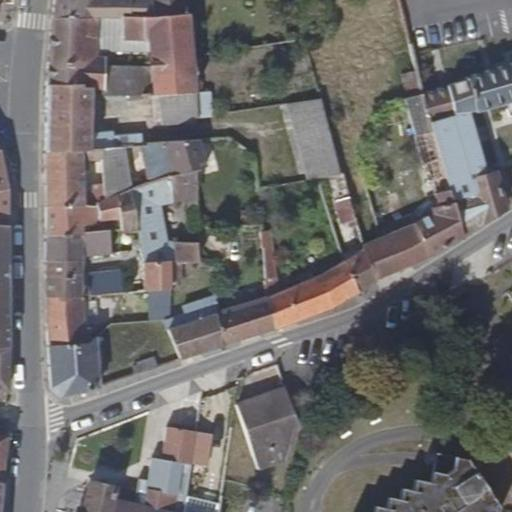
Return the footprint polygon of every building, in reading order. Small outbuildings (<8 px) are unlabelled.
[(54,0),(52,19),(88,20),(89,0),(54,0)] [(183,0),(89,0),(88,20),(96,20),(118,20),(182,16),(183,0)] [(182,16),(118,20),(118,38),(124,43),(148,42),(150,68),(152,94),(160,95),(194,94),(190,56),(186,16),(182,16)] [(88,20),(52,19),(46,77),(44,86),(88,89),(100,91),(100,96),(139,94),(152,94),(150,68),(102,70),(102,60),(92,59),(96,20),(88,20)] [(445,189),(459,237),(502,210),(492,174),(475,178),(459,116),(471,112),(489,107),(492,116),(508,111),(506,103),(511,100),(511,66),(495,71),(493,64),(481,67),(482,75),(465,79),(466,82),(435,90),(423,43),(409,46),(420,96),(402,100),(411,134),(427,130),(436,160),(445,189)] [(88,89),(44,86),(44,151),(80,149),(99,148),(111,146),(124,145),(124,138),(110,139),(110,134),(88,134),(88,89)] [(194,93),(198,119),(213,117),(209,91),(194,93)] [(197,121),(196,118),(194,94),(160,95),(161,122),(197,121)] [(292,104),(316,180),(329,178),(342,175),(320,102),(292,104)] [(420,165),(436,160),(427,130),(411,134),(420,165)] [(201,169),(196,141),(164,143),(170,176),(194,171),(201,169)] [(143,144),(124,145),(111,146),(114,196),(127,190),(146,182),(143,144)] [(80,149),(44,151),(45,207),(91,206),(114,196),(111,146),(99,148),(101,187),(80,189),(80,149)] [(170,200),(195,197),(194,171),(170,176),(166,177),(170,200)] [(352,227),(357,226),(342,175),(329,178),(345,223),(350,223),(352,227)] [(146,182),(127,190),(131,211),(170,200),(166,177),(146,182)] [(384,238),(395,270),(417,262),(459,237),(445,189),(432,194),(436,208),(430,210),(432,217),(384,238)] [(127,190),(114,196),(117,221),(118,230),(133,228),(131,211),(127,190)] [(91,206),(45,207),(45,235),(78,232),(76,225),(91,224),(90,221),(112,216),(113,222),(117,221),(114,196),(91,206)] [(178,261),(196,261),(195,229),(195,213),(186,214),(187,231),(182,232),(181,241),(172,241),(173,261),(178,261)] [(196,263),(213,269),(212,250),(260,247),(260,234),(259,224),(195,229),(196,261),(196,263)] [(78,232),(45,235),(45,258),(78,256),(107,254),(107,231),(78,232)] [(260,247),(264,280),(275,279),(270,233),(260,234),(260,247)] [(128,239),(129,247),(136,245),(135,237),(128,239)] [(365,250),(374,278),(395,270),(384,238),(364,246),(365,250)] [(346,260),(357,291),(375,281),(374,278),(365,250),(346,260)] [(78,256),(45,258),(46,297),(80,295),(94,294),(93,272),(78,273),(78,256)] [(266,298),(273,329),(315,314),(335,305),(357,291),(346,260),(343,262),(304,284),(266,298)] [(166,290),(166,280),(166,261),(142,262),(144,291),(166,290)] [(178,280),(178,261),(173,261),(166,261),(166,280),(178,280)] [(215,315),(219,345),(273,329),(266,298),(264,282),(213,294),(215,315)] [(121,292),(121,284),(113,283),(113,293),(121,292)] [(140,291),(140,321),(166,318),(166,290),(144,291),(140,291)] [(80,295),(46,297),(46,309),(80,307),(80,301),(80,295)] [(80,307),(46,309),(47,346),(88,343),(87,327),(80,327),(80,317),(90,316),(88,301),(80,301),(80,307)] [(426,314),(414,321),(420,332),(432,326),(426,314)] [(166,331),(178,357),(219,345),(215,315),(166,331)] [(88,343),(47,346),(48,384),(57,395),(97,387),(93,338),(88,343)] [(262,467),(289,457),(297,419),(285,386),(238,404),(262,467)] [(511,511),(511,442),(508,445),(511,450),(511,511),(497,511),(498,509),(468,461),(438,455),(432,483),(416,480),(414,492),(402,489),(401,501),(390,499),(388,509),(376,507),(375,511),(511,511)] [(180,511),(184,491),(189,457),(170,453),(160,511),(162,511),(180,511)] [(157,511),(132,505),(133,499),(128,498),(128,495),(113,492),(111,490),(86,483),(78,510),(74,510),(73,511),(157,511)] [(198,511),(202,495),(184,491),(180,511),(162,511),(160,511),(157,511),(198,511)]
